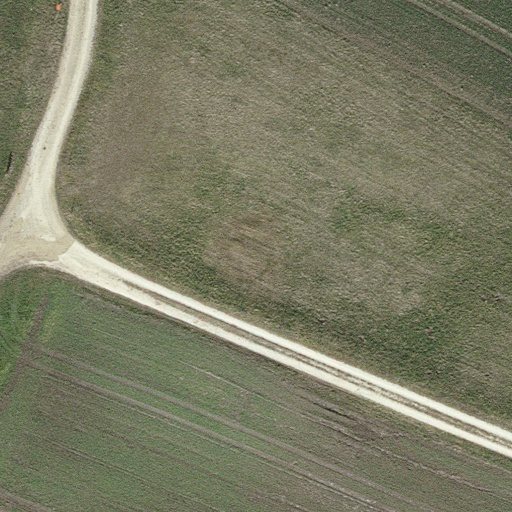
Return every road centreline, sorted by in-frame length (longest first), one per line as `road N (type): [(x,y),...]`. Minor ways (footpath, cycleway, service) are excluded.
road 1 (track): [(511,450),(13,242)]
road 2 (track): [(83,0),(68,125),(0,271)]
